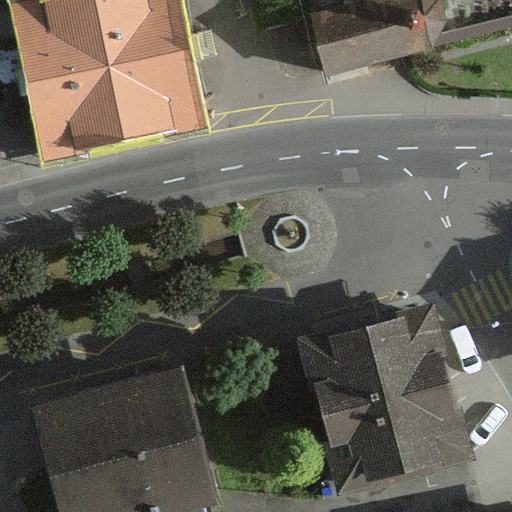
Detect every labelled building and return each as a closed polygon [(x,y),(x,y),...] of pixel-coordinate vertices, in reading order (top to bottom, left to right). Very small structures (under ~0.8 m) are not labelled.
[(20,0),(25,20),(12,23),(42,159),(200,125),(172,0),(20,0)] [(415,0),(351,17),(367,75),(445,54),(454,38),(445,3),(437,0),(415,0)] [(367,75),(351,17),(324,24),(340,83),(367,75)] [(441,315),(315,349),(355,497),(480,463),(441,315)] [(194,385),(52,423),(76,511),(221,511),(228,510),(194,385)]
